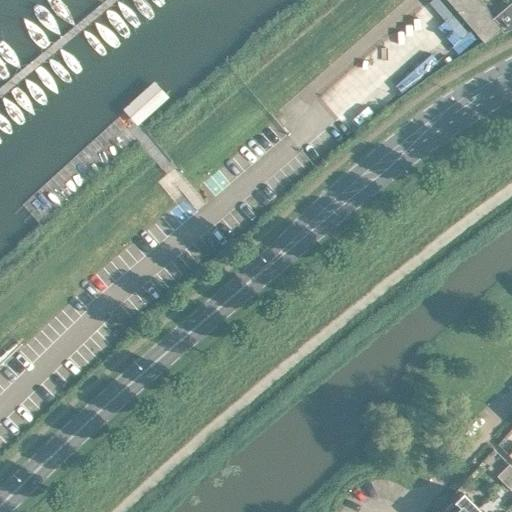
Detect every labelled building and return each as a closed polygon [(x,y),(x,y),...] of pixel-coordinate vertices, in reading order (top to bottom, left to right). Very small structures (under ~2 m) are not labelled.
[(492,17),(487,11),(477,0),(449,0),(476,30),(492,17)] [(511,0),(499,0),(487,11),(492,17),(492,16),(495,20),(511,11),(511,0)] [(500,443),(507,450),(511,444),(511,431),(500,443)] [(488,464),(495,471),(507,459),(500,452),(488,464)] [(511,463),(507,459),(495,471),(501,476),(511,464),(511,463)] [(426,508),(429,511),(454,511),(470,496),(454,480),(426,508)] [(454,511),(484,511),(485,511),(470,496),(454,511)]
